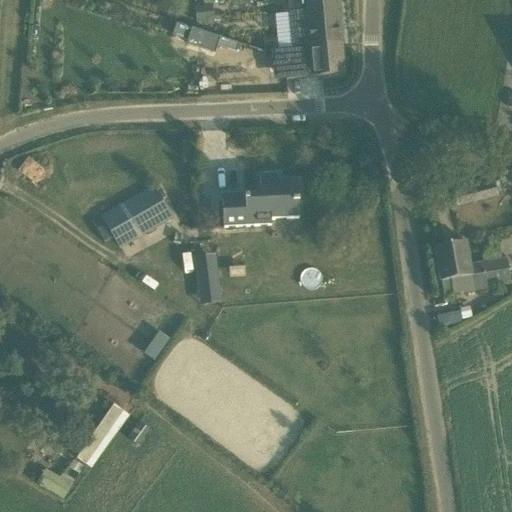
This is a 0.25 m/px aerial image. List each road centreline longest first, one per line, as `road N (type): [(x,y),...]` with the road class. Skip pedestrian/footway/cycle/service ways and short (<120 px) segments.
road 1 (unclassified): [(445,511),(393,148),(380,116)]
road 2 (unclassified): [(380,116),(358,104),(94,116),(0,143)]
road 3 (unclassified): [(511,144),(469,146),(380,116)]
